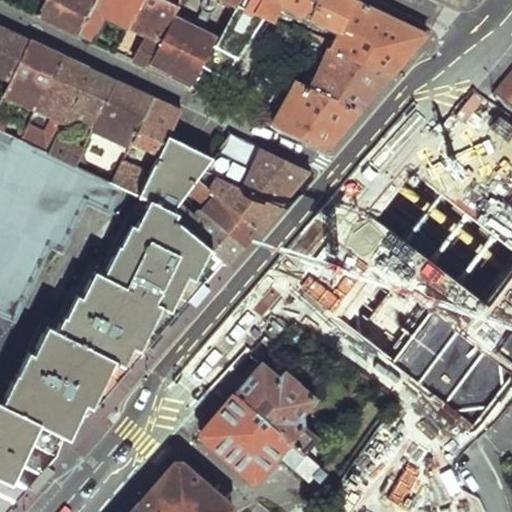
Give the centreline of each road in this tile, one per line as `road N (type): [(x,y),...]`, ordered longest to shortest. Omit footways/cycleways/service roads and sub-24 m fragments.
road 1 (residential): [(0,11),(358,175)]
road 2 (primary): [(120,451),(358,175)]
road 3 (unknown): [(12,385),(72,270),(129,197)]
road 4 (primary): [(358,175),(478,40)]
road 5 (residential): [(0,378),(120,451)]
